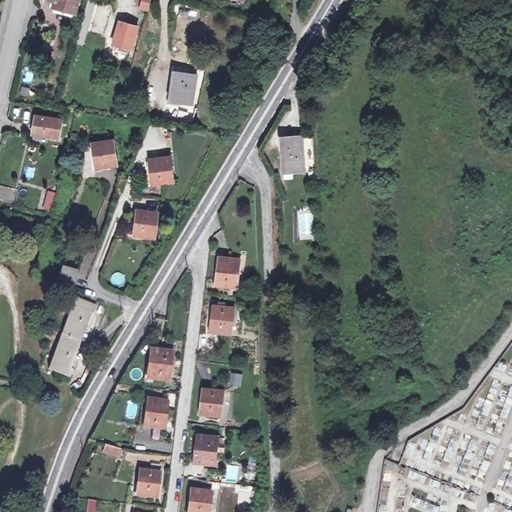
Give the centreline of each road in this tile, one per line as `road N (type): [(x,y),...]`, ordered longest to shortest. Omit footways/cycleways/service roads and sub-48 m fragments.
road 1 (unclassified): [(240,154),(264,185),(274,511)]
road 2 (secondary): [(214,198),(89,410),(48,511)]
road 3 (residential): [(172,511),(214,198)]
road 4 (secondary): [(334,0),(240,154)]
